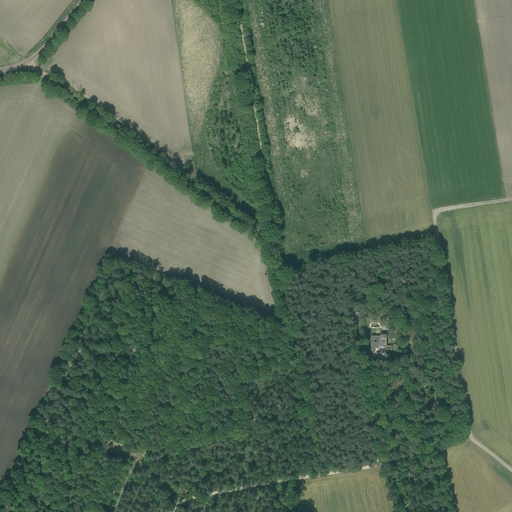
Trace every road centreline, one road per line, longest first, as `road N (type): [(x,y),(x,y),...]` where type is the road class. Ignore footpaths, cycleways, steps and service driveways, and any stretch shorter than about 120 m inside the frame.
road 1 (track): [(234,0),(304,416)]
road 2 (track): [(304,416),(136,455),(180,502)]
road 3 (unclassified): [(173,511),(185,498),(379,463)]
